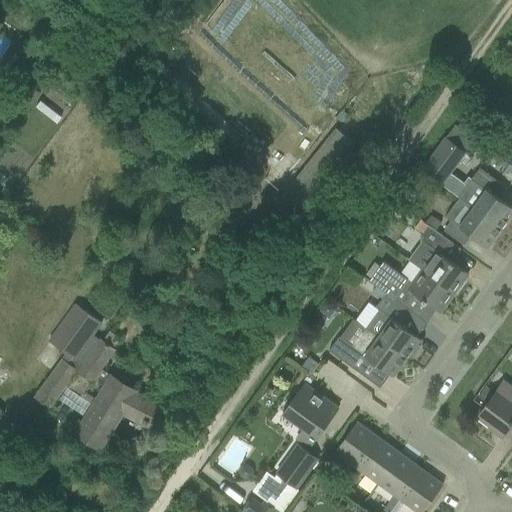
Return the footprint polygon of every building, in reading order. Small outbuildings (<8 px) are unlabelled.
[(21,111),(29,101),(23,95),(15,105),(21,111)] [(40,101),(35,107),(56,124),(61,118),(40,101)] [(341,110),(335,118),(341,122),(347,115),(341,110)] [(422,170),(442,184),(474,140),(455,125),(422,170)] [(274,205),(306,231),(368,154),(336,128),(274,205)] [(502,174),(511,181),(511,180),(511,166),(509,165),(502,174)] [(473,208),(501,229),(511,213),(511,207),(499,198),(506,188),(479,168),(471,179),(472,180),(459,198),(473,208)] [(471,236),(487,248),(501,229),(473,208),(460,226),(452,219),(444,230),(464,245),(471,236)] [(424,241),(409,261),(422,270),(454,293),(468,274),(451,262),(460,249),(444,237),(428,225),(422,234),(424,241)] [(383,263),(370,281),(386,293),(412,312),(421,299),(439,313),(454,293),(422,270),(412,283),(412,284),(399,275),(383,263)] [(408,356),(411,358),(420,346),(417,344),(420,339),(402,326),(412,312),(386,293),(375,308),(379,310),(366,328),(407,358),(408,356)] [(327,301),(319,311),(329,318),(337,309),(327,301)] [(35,398),(49,408),(61,391),(76,371),(100,339),(92,333),(101,321),(76,303),(49,341),(67,354),(35,398)] [(339,336),(329,351),(335,355),(351,367),(362,375),(372,361),(393,377),(407,358),(366,328),(352,346),(340,337),(339,336)] [(76,433),(100,449),(121,415),(153,431),(164,407),(135,393),(135,391),(111,376),(110,377),(103,372),(101,370),(115,350),(100,339),(76,371),(92,382),(94,379),(97,381),(104,387),(76,433)] [(0,409),(10,419),(43,383),(22,364),(0,386),(0,409)] [(490,428),(502,437),(511,423),(511,404),(510,403),(511,400),(511,388),(503,382),(478,417),(491,426),(490,428)] [(298,440),(309,448),(338,408),(304,383),(282,413),(305,430),(298,440)] [(485,386),(477,397),(486,403),(494,393),(485,386)] [(335,453),(356,468),(378,438),(356,422),(345,438),(335,453)] [(356,468),(377,483),(399,453),(378,438),(356,468)] [(277,474),(296,488),(318,458),(298,444),(277,474)] [(377,483),(399,499),(421,469),(399,453),(377,483)] [(253,489),(282,510),(297,490),(268,469),(253,489)] [(399,499),(416,511),(422,511),(443,485),(421,469),(399,499)] [(261,506),(252,500),(243,511),(273,511),(276,510),(264,501),(261,506)]
